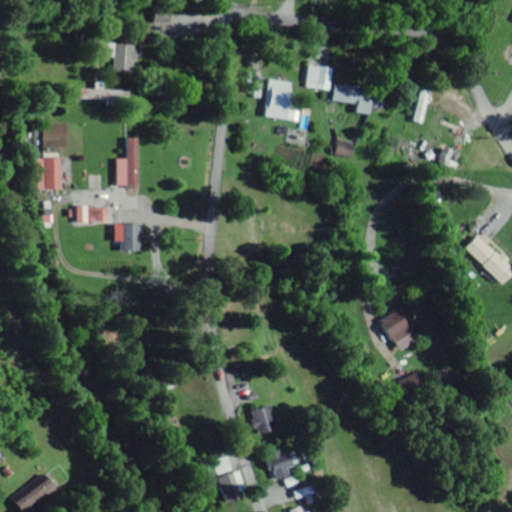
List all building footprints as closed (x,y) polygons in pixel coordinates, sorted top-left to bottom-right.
[(166,9),(150,11),(152,26),(167,25),(166,9)] [(485,76),(495,81),(511,46),(501,42),(485,76)] [(131,76),(131,47),(102,47),(102,60),(110,60),(110,76),(131,76)] [(304,91),(327,92),(329,70),(305,69),(304,91)] [(261,120),(284,122),(289,85),(266,82),(261,120)] [(329,104),(352,106),(351,115),(366,117),(367,109),(380,110),(381,97),(354,95),(355,88),(330,86),(329,104)] [(332,149),(332,156),(347,157),(348,150),(332,149)] [(57,193),(57,161),(30,161),(30,193),(57,193)] [(137,228),(112,228),(112,255),(137,255),(137,228)] [(498,288),(511,274),(474,238),(461,251),(498,288)] [(408,338),(395,313),(376,322),(389,348),(408,338)] [(202,417),(192,378),(183,381),(193,419),(202,417)] [(250,437),(269,433),(263,408),(244,413),(250,437)] [(287,465),(269,453),(259,468),(277,480),(287,465)] [(208,464),(213,478),(228,473),(224,459),(208,464)] [(237,501),(229,476),(214,481),(222,506),(237,501)]
